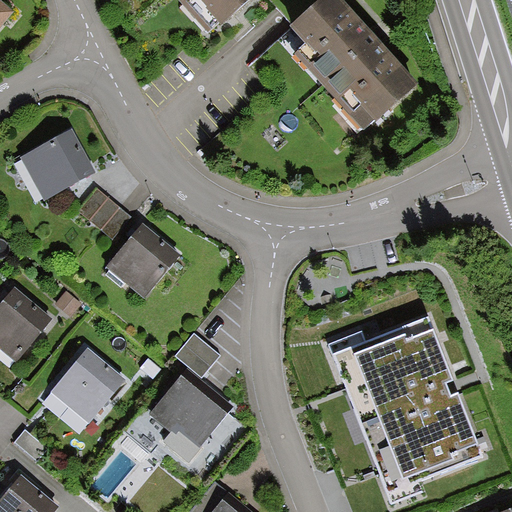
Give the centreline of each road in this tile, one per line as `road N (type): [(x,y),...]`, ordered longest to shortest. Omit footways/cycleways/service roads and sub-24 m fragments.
road 1 (residential): [(273,226),(261,353),(307,511)]
road 2 (residential): [(273,226),(182,186),(152,156),(94,52)]
road 3 (residential): [(511,171),(300,229),(273,226)]
road 4 (primary): [(511,142),(466,0)]
